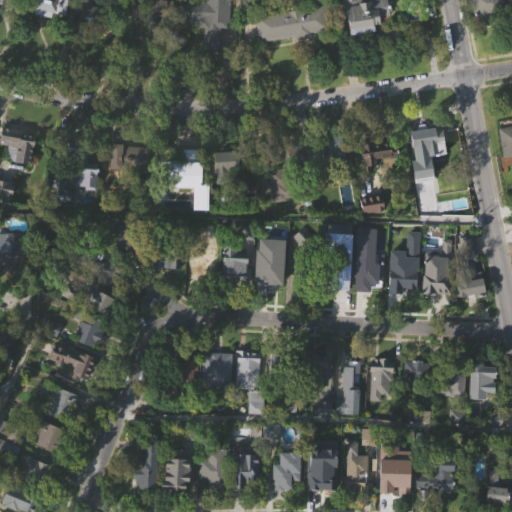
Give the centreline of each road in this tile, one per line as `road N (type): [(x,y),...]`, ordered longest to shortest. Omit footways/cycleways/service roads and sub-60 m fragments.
road 1 (residential): [(0,84),(101,106),(205,108),(511,68)]
road 2 (residential): [(168,324),(197,316),(511,333)]
road 3 (residential): [(511,323),(450,0)]
road 4 (residential): [(79,511),(152,336),(168,324)]
